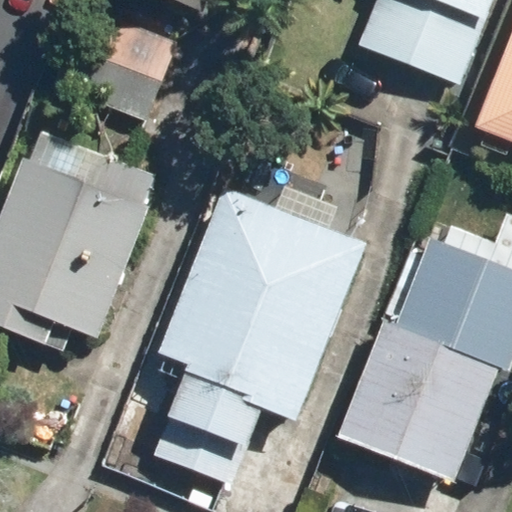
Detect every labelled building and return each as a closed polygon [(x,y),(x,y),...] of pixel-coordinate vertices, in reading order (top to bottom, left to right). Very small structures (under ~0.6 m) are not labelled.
[(177,0),(203,10),(206,0),(177,0)] [(462,84),(495,0),(377,0),(360,44),(462,84)] [(151,120),(183,40),(87,2),(55,83),(151,120)] [(511,33),(474,126),(511,141),(511,33)] [(98,342),(163,175),(94,148),(82,180),(25,158),(0,221),(0,327),(47,345),(55,325),(98,342)] [(294,423),(364,245),(224,190),(160,354),(189,365),(154,453),(233,484),(262,410),(294,423)] [(509,372),(511,365),(511,273),(432,241),(398,325),(385,320),(338,436),(454,483),(500,369),(509,372)]
